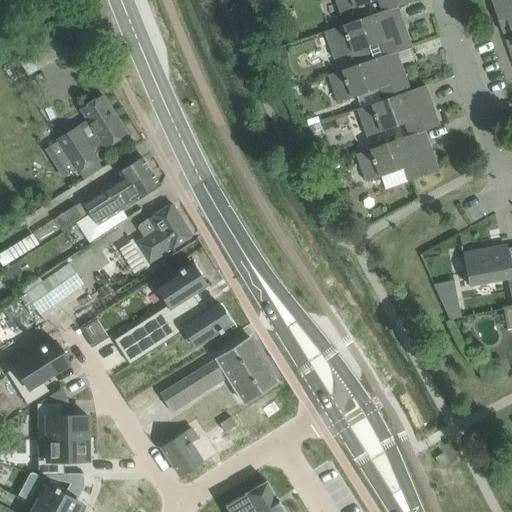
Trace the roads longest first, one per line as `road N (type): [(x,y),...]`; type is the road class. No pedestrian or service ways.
road 1 (secondary): [(257,275),(209,196),(119,0)]
road 2 (residential): [(180,506),(65,323)]
road 3 (residential): [(509,189),(444,0)]
road 4 (secondary): [(257,275),(329,405)]
road 5 (secondary): [(408,511),(386,440),(347,377)]
road 6 (secondary): [(347,377),(257,275)]
road 7 (secondary): [(329,405),(402,511)]
